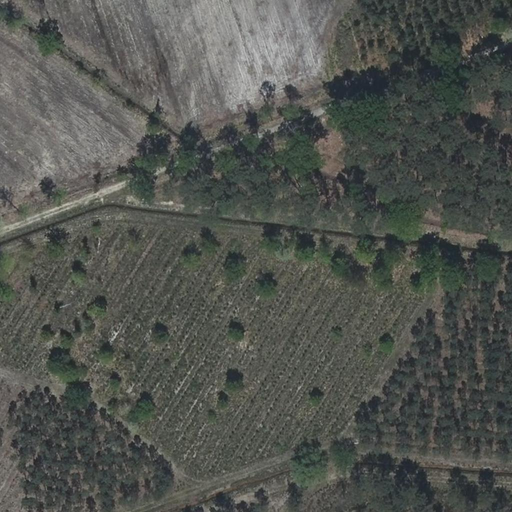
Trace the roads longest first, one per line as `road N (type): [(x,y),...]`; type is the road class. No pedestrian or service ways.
road 1 (track): [(0,251),(110,211),(511,262)]
road 2 (track): [(0,229),(99,193),(494,242)]
road 3 (track): [(99,193),(511,42)]
road 4 (track): [(511,459),(319,445),(132,511)]
road 5 (track): [(511,485),(322,472),(210,511)]
